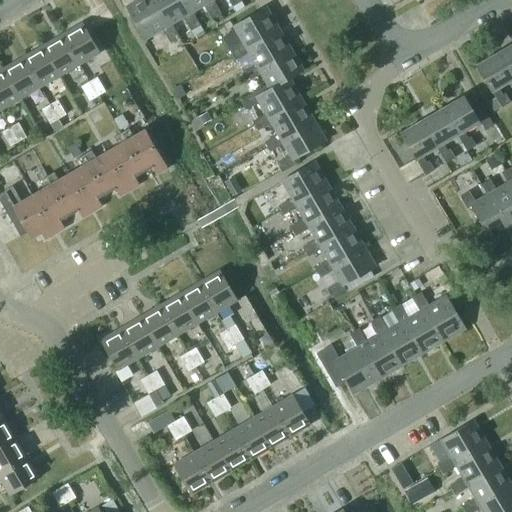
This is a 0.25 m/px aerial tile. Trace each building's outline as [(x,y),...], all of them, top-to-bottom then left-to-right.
[(180,37),(172,24),(168,26),(152,0),(137,0),(126,6),(146,39),(162,29),(170,43),(180,37)] [(200,25),(192,12),(188,14),(179,0),(152,0),(168,26),(172,24),(184,17),(191,30),(200,25)] [(221,13),(213,0),(212,0),(209,2),(207,0),(179,0),(188,14),(192,12),(204,4),(212,18),(221,13)] [(236,60),(248,52),(246,48),(280,27),(267,6),(233,26),(243,43),(231,50),(236,60)] [(83,22),(62,34),(80,64),(100,53),(83,22)] [(243,71),(246,76),(248,80),(261,73),(258,67),(291,47),(280,27),(246,48),(248,52),(255,63),(243,71)] [(62,34),(42,46),(60,76),(80,64),(62,34)] [(511,43),(497,52),(511,76),(511,43)] [(42,46),(23,57),(40,87),(60,76),(42,46)] [(304,69),(291,47),(258,67),(261,73),(268,84),(241,100),(246,108),(260,101),(257,96),(290,77),(291,76),(304,69)] [(511,78),(511,76),(497,52),(477,64),(496,97),(501,106),(510,101),(505,92),(503,93),(499,86),(511,78)] [(23,57),(3,68),(20,99),(40,87),(23,57)] [(3,68),(0,69),(0,109),(0,110),(20,99),(3,68)] [(97,77),(89,82),(97,96),(105,91),(97,77)] [(302,98),(290,77),(257,96),(260,101),(267,112),(253,120),(256,125),(258,130),(271,122),(268,117),(302,98)] [(97,96),(89,82),(81,86),(89,101),(97,96)] [(463,94),(441,107),(457,134),(466,151),(476,145),(470,136),(468,137),(464,130),(479,121),(463,94)] [(496,97),(488,101),(489,102),(494,110),(501,106),(496,97)] [(270,151),(284,143),(281,138),(314,118),(302,98),(268,117),(271,122),(272,122),(279,134),(265,142),(270,151)] [(470,104),(485,130),(494,124),(479,99),(470,104)] [(58,100),(50,104),(58,119),(66,114),(58,100)] [(58,119),(50,104),(42,109),(50,123),(58,119)] [(421,119),(436,147),(446,162),(455,157),(450,148),(447,150),(443,142),(457,134),(441,107),(421,119)] [(208,112),(199,116),(204,124),(212,120),(208,112)] [(326,140),(314,118),(281,138),(284,143),(285,146),(291,155),(277,163),(282,172),(296,164),(293,159),(326,140)] [(436,147),(421,119),(400,132),(425,174),(434,169),(429,160),(426,162),(422,155),(436,147)] [(18,123),(10,127),(18,142),(26,137),(18,123)] [(18,142),(10,127),(2,132),(10,146),(18,142)] [(129,128),(121,132),(145,172),(153,167),(157,173),(167,167),(145,129),(134,136),(129,128)] [(118,145),(108,151),(130,188),(139,184),(135,177),(145,172),(121,132),(114,137),(118,145)] [(76,142),(68,147),(74,157),(82,153),(76,142)] [(91,150),(84,154),(106,194),(116,188),(119,195),(130,188),(108,151),(96,158),(91,150)] [(490,166),(501,159),(497,152),(486,159),(490,166)] [(81,167),(70,173),(92,211),(102,205),(98,199),(106,194),(84,154),(76,159),(81,167)] [(279,205),(282,210),(284,215),(297,207),(295,202),(327,183),(315,162),(282,181),(292,198),(279,205)] [(502,172),(508,183),(511,181),(511,182),(511,169),(511,167),(502,172)] [(54,172),(47,176),(70,215),(78,210),(82,217),(92,211),(70,173),(59,180),(54,172)] [(44,188),(34,194),(55,232),(64,227),(61,221),(70,215),(47,176),(39,180),(44,188)] [(481,184),(487,195),(490,194),(510,228),(511,226),(511,182),(511,181),(508,183),(496,190),(490,179),(481,184)] [(339,203),(327,183),(295,202),(297,207),(304,218),(291,226),(296,235),(309,227),(306,222),(339,203)] [(55,232),(34,194),(22,201),(12,186),(4,190),(5,191),(0,193),(0,201),(20,236),(28,232),(32,237),(41,232),(45,238),(55,232)] [(490,240),(507,230),(510,228),(490,194),(487,195),(476,202),(470,190),(460,196),(467,207),(470,205),(490,240)] [(352,224),(339,203),(306,222),(309,227),(316,239),(303,247),(308,256),(321,248),(319,244),(352,224)] [(364,245),(352,224),(319,244),(321,248),(322,248),(328,259),(315,267),(321,276),(333,269),(331,265),(364,245)] [(377,266),(364,245),(331,265),(333,269),(340,281),(327,288),(332,298),(346,290),(343,286),(377,266)] [(220,270),(200,282),(217,312),(237,300),(220,270)] [(200,282),(180,293),(197,323),(217,312),(200,282)] [(421,292),(416,295),(412,298),(420,310),(423,308),(443,341),(465,329),(445,296),(429,305),(421,292)] [(180,293),(160,305),(178,335),(197,323),(180,293)] [(160,305),(140,316),(158,346),(178,335),(160,305)] [(422,354),(443,341),(423,308),(420,310),(407,318),(400,305),(391,310),(399,323),(402,320),(422,354)] [(140,316),(121,328),(138,358),(158,346),(140,316)] [(401,366),(422,354),(402,320),(399,323),(387,330),(380,317),(371,322),(379,335),(382,333),(401,366)] [(235,324),(227,329),(235,343),(243,338),(235,324)] [(138,358),(121,328),(100,340),(118,370),(138,358)] [(235,343),(227,329),(219,333),(227,348),(235,343)] [(380,378),(401,366),(382,333),(379,335),(367,342),(359,329),(350,334),(357,347),(361,345),(380,378)] [(265,336),(259,340),(264,350),(271,347),(265,336)] [(243,338),(235,343),(243,357),(251,352),(243,338)] [(355,394),(380,378),(361,345),(357,347),(339,358),(331,346),(317,354),(337,387),(347,381),(355,394)] [(196,347),(188,352),(196,366),(204,361),(196,347)] [(196,366),(188,352),(180,356),(188,371),(196,366)] [(156,370),(148,375),(156,389),(165,384),(156,370)] [(262,370),(254,375),(262,389),(270,384),(262,370)] [(156,389),(148,375),(140,379),(149,394),(156,389)] [(254,393),(262,389),(254,375),(246,379),(254,393)] [(137,378),(125,384),(130,395),(142,389),(137,378)] [(215,397),(223,391),(215,378),(207,384),(215,397)] [(156,389),(149,394),(156,407),(164,402),(156,389)] [(222,393),(215,398),(223,412),(231,407),(222,393)] [(293,394),(272,406),(290,436),(310,424),(293,394)] [(223,412),(215,398),(207,402),(215,417),(223,412)] [(272,406),(253,417),(270,447),(290,436),(272,406)] [(183,416),(175,421),(183,435),(191,430),(183,416)] [(0,419),(0,446),(16,437),(4,417),(0,419)] [(253,417),(233,429),(251,459),(270,447),(253,417)] [(437,464),(440,468),(443,473),(456,465),(453,461),(487,441),(474,420),(441,440),(450,456),(437,464)] [(183,435),(175,421),(167,425),(176,439),(183,435)] [(233,429),(213,440),(231,470),(251,459),(233,429)] [(0,446),(0,473),(27,457),(16,437),(0,446)] [(213,440),(193,452),(211,482),(231,470),(213,440)] [(455,494),(468,486),(466,482),(499,462),(487,441),(453,461),(456,465),(463,477),(449,485),(455,494)] [(211,482),(193,452),(173,464),(191,494),(211,482)] [(27,457),(0,473),(0,479),(9,495),(39,477),(27,457)] [(511,483),(499,462),(466,482),(468,486),(469,487),(475,498),(462,506),(465,511),(471,511),(481,507),(478,502),(511,483)] [(405,489),(411,501),(425,493),(419,481),(405,489)] [(67,483),(60,487),(68,501),(75,497),(67,483)] [(508,511),(511,510),(511,483),(478,502),(481,507),(483,511),(508,511)] [(68,501),(60,487),(52,492),(60,506),(68,501)]
